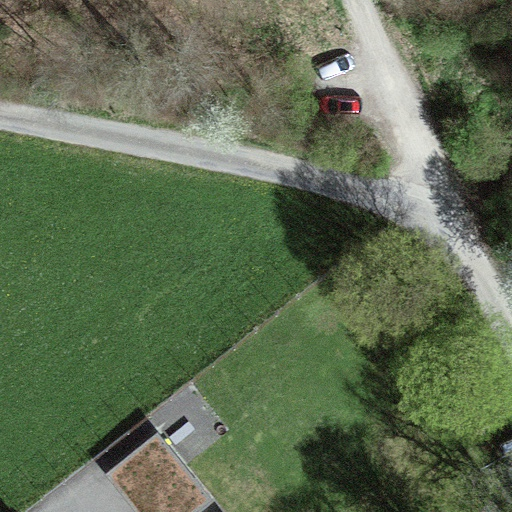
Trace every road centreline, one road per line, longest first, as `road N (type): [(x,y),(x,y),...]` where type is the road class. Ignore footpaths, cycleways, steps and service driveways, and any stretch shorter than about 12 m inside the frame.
road 1 (unclassified): [(511,328),(458,221),(437,203),(0,112)]
road 2 (track): [(437,203),(355,0)]
